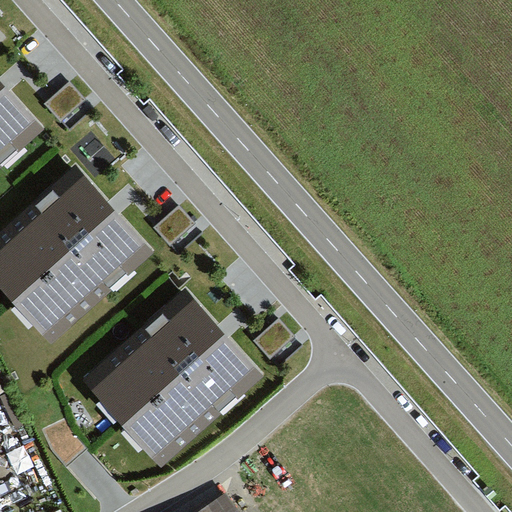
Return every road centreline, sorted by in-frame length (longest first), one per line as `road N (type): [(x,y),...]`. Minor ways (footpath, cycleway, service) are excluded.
road 1 (primary): [(114,0),(511,445)]
road 2 (residential): [(340,356),(26,0)]
road 3 (residential): [(140,511),(340,356)]
road 4 (residential): [(478,511),(340,356)]
